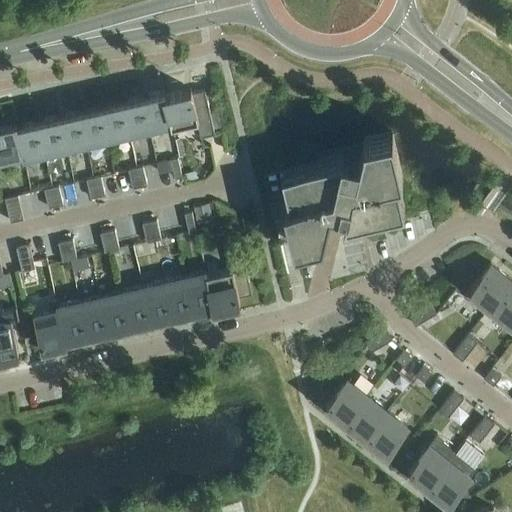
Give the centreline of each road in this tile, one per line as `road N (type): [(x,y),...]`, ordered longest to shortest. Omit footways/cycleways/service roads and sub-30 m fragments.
road 1 (residential): [(0,385),(284,319),(375,281)]
road 2 (residential): [(251,177),(0,236)]
road 3 (unclassified): [(26,51),(265,18)]
road 4 (residential): [(375,281),(409,335),(511,416)]
road 5 (unclassified): [(187,0),(26,51)]
road 6 (tertiary): [(371,45),(392,48),(511,134)]
road 7 (residential): [(375,281),(462,226),(491,230),(511,246)]
road 8 (tertiary): [(511,110),(434,46),(402,8)]
road 9 (tertiary): [(265,18),(312,53),(371,45)]
